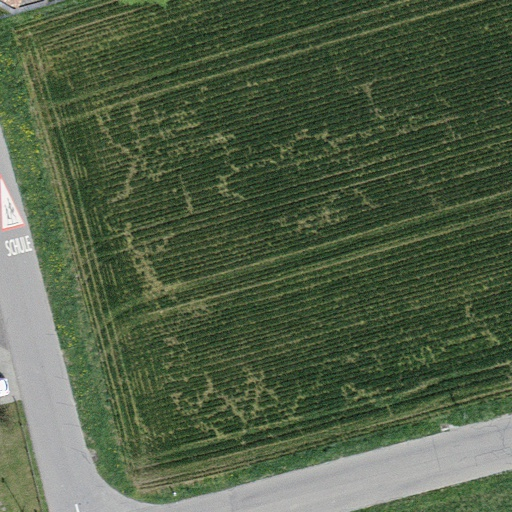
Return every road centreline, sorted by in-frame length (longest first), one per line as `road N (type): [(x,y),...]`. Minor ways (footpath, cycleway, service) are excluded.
road 1 (residential): [(0,212),(76,511)]
road 2 (tertiary): [(511,441),(239,511)]
